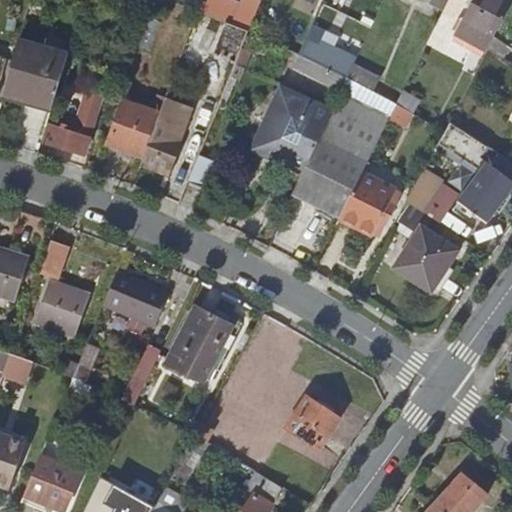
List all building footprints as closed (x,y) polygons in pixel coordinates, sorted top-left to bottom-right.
[(226,0),(202,0),(198,11),(227,23),(230,25),(238,5),(226,0)] [(240,0),(238,5),(230,25),(248,32),(252,22),(260,4),(251,0),(240,0)] [(495,38),(511,5),(511,1),(508,0),(474,0),(464,21),(477,28),(495,38)] [(477,28),(464,21),(458,34),(470,41),(477,28)] [(273,32),(252,22),(248,32),(268,41),(273,32)] [(243,45),(248,32),(230,25),(227,23),(215,53),(236,62),(243,45)] [(311,28),(299,54),(324,67),(348,79),(355,64),(315,45),(319,37),(321,33),(311,28)] [(470,41),(488,50),(489,48),(495,38),(477,28),(470,41)] [(355,64),(359,57),(331,44),(332,42),(319,37),(315,45),(355,64)] [(69,54),(18,39),(3,93),(52,107),(69,54)] [(324,67),(299,54),(298,54),(292,67),(342,92),(348,79),(324,67)] [(54,111),(45,142),(84,155),(93,125),(103,97),(86,91),(77,118),(54,111)] [(302,172),(330,113),(285,91),(257,151),(276,160),(278,157),(288,161),(286,165),(302,172)] [(404,92),(397,105),(413,114),(415,115),(421,102),(404,92)] [(108,145),(143,158),(160,113),(123,100),(108,145)] [(143,158),(140,167),(169,178),(179,152),(173,144),(179,129),(183,128),(190,109),(165,100),(160,113),(143,158)] [(413,114),(397,105),(390,118),(407,128),(413,114)] [(451,121),(445,132),(439,143),(485,174),(465,204),(489,220),(511,186),(511,177),(491,162),(498,152),(451,121)] [(296,196),(341,217),(363,173),(368,163),(323,142),(296,196)] [(511,160),(498,152),(491,162),(511,177),(511,160)] [(198,156),(188,182),(206,189),(216,164),(198,156)] [(427,168),(408,200),(443,221),(462,188),(427,168)] [(363,173),(341,217),(367,230),(371,222),(379,227),(398,189),(363,173)] [(424,230),(398,270),(433,293),(460,253),(424,230)] [(50,242),(39,273),(56,278),(67,249),(50,242)] [(0,249),(0,294),(16,299),(28,258),(0,249)] [(118,272),(104,305),(135,317),(130,329),(141,333),(146,322),(157,326),(169,293),(118,272)] [(51,283),(36,321),(76,335),(92,296),(51,283)] [(196,309),(168,362),(204,381),(233,327),(196,309)] [(88,345),(74,379),(87,384),(101,349),(88,345)] [(123,399),(135,405),(161,354),(149,347),(123,399)] [(14,360),(10,375),(23,381),(29,365),(14,360)] [(87,384),(74,379),(69,391),(88,398),(92,386),(87,384)] [(309,398),(289,429),(321,449),(342,420),(309,398)] [(203,422),(196,435),(209,442),(216,429),(203,422)] [(209,442),(196,435),(183,458),(197,465),(209,442)] [(149,438),(134,471),(143,476),(159,442),(149,438)] [(0,451),(0,485),(10,489),(21,458),(0,451)] [(41,457),(25,496),(55,509),(55,508),(63,511),(64,511),(82,473),(41,457)] [(269,511),(284,487),(257,471),(246,490),(253,493),(242,511),(269,511)] [(462,474),(434,506),(439,511),(473,511),(488,496),(462,474)] [(147,511),(153,499),(99,479),(86,511),(147,511)] [(157,502),(163,489),(136,479),(131,493),(157,502)] [(165,491),(159,503),(174,511),(184,511),(189,505),(165,491)] [(25,496),(22,503),(43,511),(53,511),(55,509),(25,496)]
